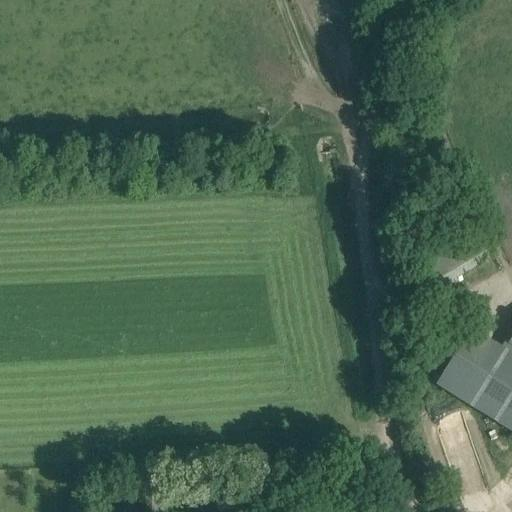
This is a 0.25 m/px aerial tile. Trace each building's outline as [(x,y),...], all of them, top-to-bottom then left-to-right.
[(473,241),(432,266),(441,281),(482,257),(473,241)] [(445,335),(454,330),(447,317),(438,322),(445,335)] [(511,348),(507,345),(503,353),(468,331),(434,387),(511,434),(511,348)] [(144,491),(143,511),(158,511),(158,491),(144,491)] [(95,492),(95,511),(111,511),(112,492),(95,492)]
